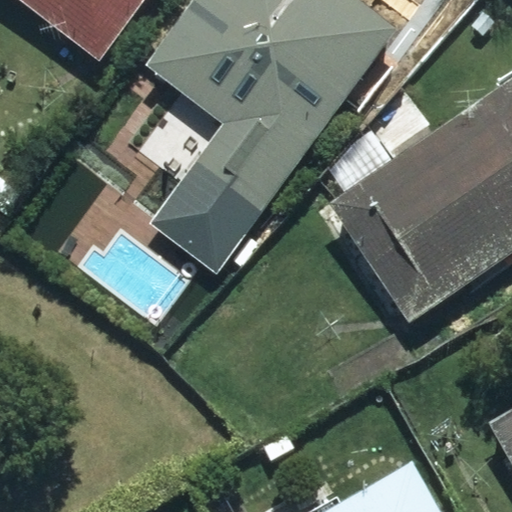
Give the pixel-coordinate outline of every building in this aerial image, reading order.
[(18,0),(108,68),(160,0),(18,0)] [(214,0),(158,74),(234,131),(179,202),(245,251),(411,37),(359,0),(214,0)] [(511,99),(343,214),(419,329),(511,266),(511,99)] [(511,423),(500,430),(511,452),(511,423)] [(450,511),(429,473),(360,511),(352,511),(349,506),(337,511),(450,511)]
